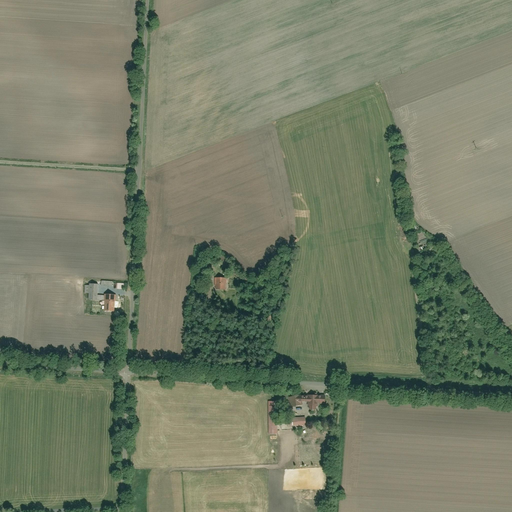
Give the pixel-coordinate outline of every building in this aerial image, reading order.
[(226,278),(216,279),(216,292),(227,291),(226,278)] [(230,280),(230,289),(239,289),(239,280),(230,280)] [(85,294),(89,294),(89,301),(105,301),(105,312),(115,312),(115,295),(105,295),(105,296),(98,296),(98,284),(90,284),(89,287),(85,287),(85,294)] [(297,403),(311,404),(311,411),(318,411),(318,404),(327,405),(327,396),(298,395),(297,403)] [(278,402),(269,402),(269,435),(278,435),(278,415),(282,415),(282,406),(278,406),(278,402)] [(288,418),(288,427),(307,426),(307,418),(288,418)]
